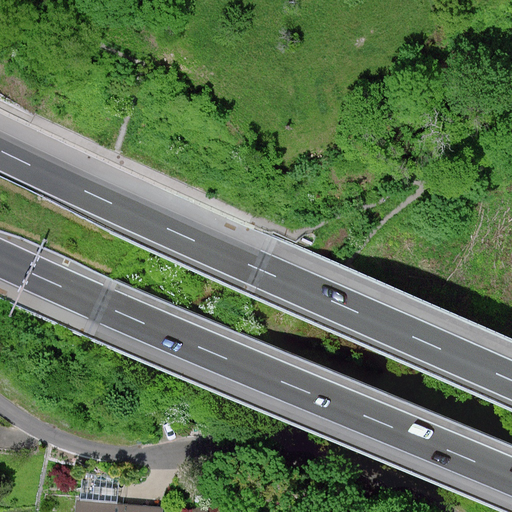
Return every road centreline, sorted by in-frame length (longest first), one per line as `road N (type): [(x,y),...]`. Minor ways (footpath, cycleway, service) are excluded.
road 1 (motorway): [(511,380),(0,148)]
road 2 (motorway): [(0,257),(511,479)]
road 3 (residential): [(0,398),(87,444),(146,454),(282,445),(445,511)]
